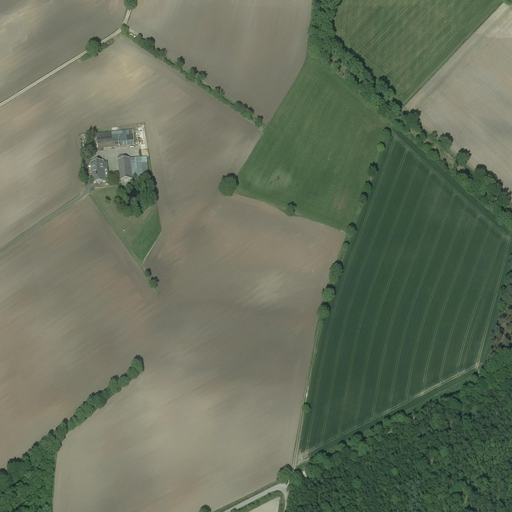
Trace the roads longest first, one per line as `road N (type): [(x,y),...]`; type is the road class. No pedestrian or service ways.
road 1 (unclassified): [(291,479),(511,368)]
road 2 (track): [(162,295),(89,193)]
